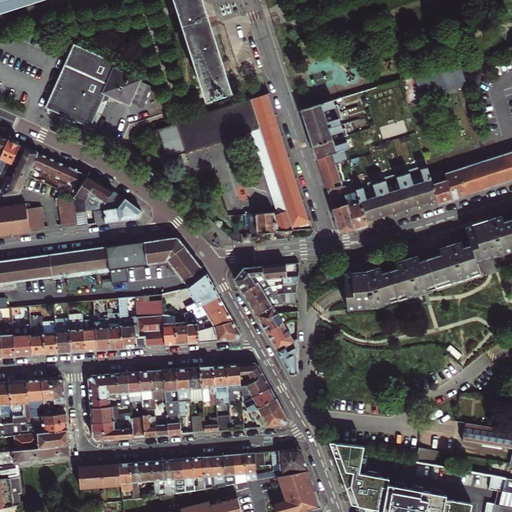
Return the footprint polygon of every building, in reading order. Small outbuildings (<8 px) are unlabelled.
[(0,0),(0,13),(43,0),(0,0)] [(230,77),(223,80),(207,28),(211,27),(206,11),(202,0),(177,0),(181,13),(184,21),(205,88),(209,99),(227,92),(234,90),(231,80),(230,77)] [(211,27),(207,28),(223,80),(230,77),(229,72),(232,71),(224,46),(221,47),(217,37),(214,25),(211,27)] [(430,35),(426,35),(423,37),(422,41),(425,45),(429,45),(432,42),(433,38),(430,35)] [(116,65),(75,47),(48,106),(46,109),(47,110),(49,106),(53,108),(60,112),(97,128),(103,115),(110,118),(118,100),(129,106),(141,80),(114,68),(116,65)] [(399,80),(407,103),(466,86),(462,73),(458,62),(399,80)] [(372,107),(390,101),(385,86),(367,92),(372,107)] [(234,230),(231,238),(232,239),(242,243),(241,233),(250,233),(269,231),(312,229),(268,93),(157,130),(167,158),(250,131),(275,208),(273,212),(249,214),(248,211),(244,212),(245,214),(229,215),(234,230)] [(148,104),(144,105),(147,116),(160,112),(155,96),(146,98),(148,104)] [(303,115),(305,123),(325,116),(323,110),(334,106),(333,100),(301,110),(303,115)] [(307,129),(309,135),(340,125),(339,118),(327,122),(325,116),(305,123),(307,129)] [(311,141),(313,147),(333,140),(332,135),(343,131),(340,125),(309,135),(311,141)] [(0,157),(8,139),(3,136),(0,135),(0,157)] [(12,163),(14,158),(20,144),(15,142),(8,139),(0,157),(0,174),(0,175),(7,160),(12,163)] [(331,154),(343,150),(348,148),(346,143),(335,146),(333,140),(313,147),(315,154),(317,159),(331,154)] [(20,144),(14,158),(19,160),(25,147),(20,144)] [(19,160),(4,195),(20,193),(28,175),(38,152),(32,149),(25,147),(19,160)] [(331,154),(334,164),(346,160),(343,150),(331,154)] [(511,180),(511,151),(445,173),(446,179),(453,199),(496,185),(511,180)] [(28,175),(59,189),(65,177),(57,173),(62,163),(51,158),(38,152),(28,175)] [(317,159),(324,181),(330,179),(339,177),(334,164),(331,154),(317,159)] [(149,155),(144,160),(152,167),(156,162),(149,155)] [(73,168),(62,163),(57,173),(65,177),(59,189),(58,191),(66,195),(74,199),(87,175),(74,169),(73,168)] [(418,181),(425,202),(430,201),(437,199),(432,183),(427,167),(420,169),(423,180),(418,181)] [(402,174),(413,206),(418,204),(425,202),(418,181),(412,183),(409,172),(402,174)] [(394,189),(401,210),(407,208),(413,206),(402,174),(396,176),(400,187),(394,189)] [(93,210),(94,210),(103,209),(103,205),(113,190),(100,183),(94,179),(87,175),(74,199),(75,211),(84,210),(93,209),(93,210)] [(331,183),(330,179),(324,181),(332,207),(340,230),(345,233),(356,229),(342,186),(340,181),(331,183)] [(432,183),(437,199),(438,204),(446,201),(453,199),(446,179),(432,183)] [(379,182),(389,214),(395,212),(401,210),(394,189),(389,191),(385,180),(379,182)] [(370,196),(376,217),(383,215),(389,214),(379,182),(373,184),(376,194),(370,196)] [(342,186),(356,229),(361,228),(367,226),(366,221),(356,189),(354,184),(346,187),(345,185),(342,186)] [(356,189),(366,221),(371,219),(376,217),(370,196),(366,186),(356,189)] [(116,192),(113,190),(103,205),(103,209),(105,222),(111,221),(140,217),(142,211),(129,201),(116,192)] [(56,204),(58,204),(61,223),(77,222),(75,211),(74,199),(66,195),(55,197),(56,204)] [(24,202),(0,205),(4,235),(15,234),(26,233),(27,231),(28,230),(28,228),(28,227),(35,226),(43,225),(40,204),(25,206),(24,202)] [(94,210),(96,223),(105,222),(103,209),(94,210)] [(86,224),(84,210),(75,211),(77,222),(77,226),(86,224)] [(511,218),(504,221),(502,216),(485,221),(466,228),(471,245),(464,247),(462,242),(449,246),(440,249),(441,255),(420,262),(418,256),(407,259),(396,262),(398,268),(382,273),(381,267),(373,270),(367,272),(345,274),(347,292),(348,309),(375,307),(480,273),(477,262),(511,250),(511,218)] [(250,233),(241,233),(242,243),(251,242),(250,233)] [(175,237),(107,247),(110,268),(123,267),(164,261),(166,259),(187,288),(206,274),(192,256),(179,239),(175,237)] [(110,268),(107,247),(91,249),(51,255),(53,276),(107,269),(110,268)] [(0,283),(53,276),(51,255),(3,261),(0,261),(0,283)] [(300,272),(299,263),(280,265),(262,266),(264,280),(274,279),(282,278),(299,276),(300,272)] [(264,280),(262,266),(250,268),(244,268),(235,280),(242,292),(264,280)] [(125,280),(123,267),(110,268),(107,269),(109,283),(125,280)] [(187,311),(191,309),(218,296),(212,285),(206,274),(187,288),(195,301),(185,306),(187,311)] [(298,283),(299,276),(282,278),(283,284),(298,283)] [(274,279),(264,280),(242,292),(245,297),(247,300),(270,286),(275,286),(274,279)] [(296,289),(298,283),(283,284),(279,285),(279,289),(284,288),(285,293),(296,292),(296,289)] [(250,305),(251,307),(273,294),(277,294),(276,286),(275,286),(270,286),(247,300),(250,305)] [(273,294),(251,307),(254,311),(256,314),(272,305),(282,304),(292,303),(296,303),(296,292),(285,293),(277,294),(273,294)] [(143,322),(145,345),(155,345),(164,344),(162,318),(162,315),(161,301),(148,302),(142,302),(141,296),(134,296),(135,316),(136,323),(143,322)] [(195,316),(196,320),(225,308),(222,302),(218,296),(191,309),(195,316)] [(134,346),(145,345),(143,322),(136,323),(135,316),(127,317),(126,297),(118,297),(119,312),(121,347),(134,346)] [(37,316),(36,304),(28,305),(29,319),(30,324),(32,354),(45,353),(56,352),(54,323),(45,324),(44,321),(41,322),(41,316),(37,316)] [(272,305),(256,314),(258,319),(260,322),(277,312),(283,312),(282,304),(272,305)] [(206,323),(208,327),(233,321),(229,314),(225,308),(196,320),(197,329),(200,329),(199,326),(206,323)] [(298,319),(298,310),(283,312),(277,312),(260,322),(264,328),(267,333),(283,323),(293,319),(298,319)] [(106,313),(106,315),(108,348),(115,348),(121,347),(119,312),(106,313)] [(182,314),(185,321),(187,343),(192,342),(198,342),(198,337),(197,329),(196,320),(195,316),(187,317),(185,312),(182,314)] [(84,350),(82,320),(81,314),(67,315),(67,317),(70,351),(77,351),(84,350)] [(98,321),(94,321),(96,349),(101,349),(108,348),(106,315),(103,315),(103,318),(98,318),(98,321)] [(168,317),(162,318),(164,344),(171,344),(176,343),(174,322),(174,315),(168,315),(168,317)] [(0,338),(1,357),(8,356),(14,355),(12,326),(12,321),(11,317),(6,318),(7,334),(3,335),(2,326),(0,326),(0,338)] [(54,321),(54,323),(56,352),(63,352),(70,351),(67,317),(54,318),(54,321)] [(94,319),(82,320),(84,350),(90,350),(96,349),(94,321),(94,319)] [(185,321),(174,322),(176,343),(182,343),(187,343),(185,321)] [(198,337),(198,342),(238,339),(240,334),(236,327),(233,321),(200,329),(197,329),(198,337)] [(283,323),(267,333),(273,343),(277,351),(294,341),(283,323)] [(32,354),(30,324),(12,326),(14,355),(22,355),(32,354)] [(298,338),(294,341),(277,351),(284,362),(291,374),(297,373),(296,351),(297,350),(298,338)] [(242,396),(243,402),(253,396),(271,387),(265,376),(259,366),(254,363),(239,364),(240,373),(249,372),(254,381),(247,386),(250,391),(242,396)] [(231,365),(226,365),(229,402),(229,404),(234,404),(233,391),(239,391),(240,402),(243,402),(242,396),(240,373),(239,364),(231,365)] [(221,365),(214,366),(216,398),(223,398),(223,403),(229,402),(226,365),(221,365)] [(207,366),(200,367),(203,400),(203,404),(210,403),(210,407),(217,406),(216,398),(214,366),(207,366)] [(188,368),(191,400),(203,400),(200,367),(194,368),(188,368)] [(178,390),(179,402),(180,417),(187,417),(186,406),(191,405),(191,400),(188,368),(183,368),(176,369),(178,390)] [(166,403),(172,402),(179,402),(178,390),(176,369),(170,369),(164,370),(166,398),(166,403)] [(151,410),(154,409),(159,409),(158,399),(166,398),(164,370),(158,370),(151,371),(153,399),(150,399),(151,410)] [(146,371),(140,372),(143,406),(143,413),(146,412),(146,410),(151,410),(150,399),(153,399),(151,371),(146,371)] [(130,401),(128,372),(123,373),(117,373),(119,392),(120,393),(121,399),(122,402),(122,405),(130,404),(130,401)] [(135,372),(128,372),(130,401),(139,401),(139,406),(143,406),(140,372),(135,372)] [(110,397),(121,399),(120,393),(119,392),(117,373),(112,374),(107,374),(109,397),(110,397)] [(89,392),(90,399),(109,397),(107,374),(92,375),(88,380),(89,392)] [(42,379),(44,409),(52,408),(52,404),(52,399),(54,399),(52,378),(48,379),(42,379)] [(52,399),(52,404),(56,404),(56,408),(57,414),(66,413),(66,406),(64,381),(59,378),(52,378),(54,399),(52,399)] [(35,416),(37,416),(36,410),(40,410),(41,416),(45,415),(44,409),(42,379),(36,379),(27,380),(30,417),(32,416),(35,416)] [(30,420),(30,417),(27,380),(18,381),(9,382),(13,416),(14,422),(27,421),(30,420)] [(0,382),(0,410),(0,414),(9,413),(9,416),(13,416),(9,382),(4,382),(0,382)] [(271,387),(253,396),(257,403),(242,411),(242,413),(245,412),(247,411),(248,414),(277,399),(274,393),(271,387)] [(91,408),(111,406),(110,397),(109,397),(90,399),(90,404),(91,408)] [(277,399),(248,414),(252,419),(243,420),(244,429),(253,428),(262,427),(258,421),(262,419),(261,418),(263,417),(282,408),(279,403),(277,399)] [(166,403),(167,408),(168,435),(175,434),(181,434),(180,417),(179,402),(172,402),(166,403)] [(118,413),(118,406),(111,406),(91,408),(91,416),(92,423),(114,421),(122,420),(125,420),(125,416),(131,415),(131,412),(118,413)] [(131,415),(132,428),(133,438),(139,437),(145,437),(143,413),(143,406),(139,406),(131,407),(131,412),(131,415)] [(155,415),(155,417),(156,436),(163,435),(168,435),(167,408),(163,409),(164,414),(155,415)] [(282,408),(263,417),(264,419),(272,415),(273,416),(283,411),(282,408)] [(264,419),(263,417),(261,418),(262,419),(258,421),(262,427),(285,425),(288,420),(286,415),(283,411),(273,416),(272,415),(264,419)] [(146,412),(143,413),(145,437),(151,436),(156,436),(155,417),(150,418),(150,414),(146,414),(146,412)] [(37,416),(35,416),(36,425),(43,424),(67,421),(67,418),(66,413),(57,414),(53,414),(45,415),(41,416),(37,416)] [(0,436),(9,436),(8,429),(14,428),(27,427),(27,421),(14,422),(1,423),(1,417),(0,415),(0,414),(0,436)] [(218,424),(219,431),(232,430),(230,416),(217,417),(218,417),(218,424)] [(205,425),(204,417),(192,417),(193,433),(205,432),(205,425)] [(114,421),(114,428),(119,426),(126,425),(126,423),(125,420),(122,420),(114,421)] [(43,424),(44,432),(68,430),(67,426),(67,421),(43,424)] [(114,421),(92,423),(92,428),(93,431),(114,430),(114,428),(114,421)] [(470,446),(489,449),(489,447),(510,451),(511,451),(511,431),(454,422),(450,440),(470,444),(470,446)] [(35,433),(38,433),(39,432),(44,432),(43,424),(36,425),(33,425),(30,426),(30,428),(34,428),(35,433)] [(205,432),(219,431),(218,424),(212,425),(205,425),(205,432)] [(124,439),(133,438),(132,428),(126,429),(114,430),(115,439),(124,439)] [(38,433),(39,448),(46,447),(58,446),(69,444),(68,437),(68,430),(44,432),(39,432),(38,433)] [(114,430),(93,431),(93,438),(95,439),(97,441),(115,439),(114,430)] [(0,451),(12,450),(24,449),(35,448),(39,448),(38,433),(35,433),(15,435),(9,436),(0,436),(0,451)] [(364,447),(330,442),(338,466),(351,504),(366,506),(383,508),(382,511),(470,511),(472,498),(448,495),(448,491),(389,483),(390,477),(360,474),(364,447)] [(69,444),(58,446),(59,458),(64,457),(70,457),(69,444)] [(48,459),(51,459),(53,458),(59,458),(58,446),(46,447),(48,459)] [(35,448),(37,460),(41,460),(45,459),(48,459),(46,447),(39,448),(35,448)] [(417,447),(414,461),(431,464),(433,451),(417,447)] [(24,449),(25,461),(31,461),(37,460),(35,448),(24,449)] [(12,450),(14,462),(21,462),(25,461),(24,449),(12,450)] [(283,450),(271,451),(272,464),(273,464),(280,463),(304,459),(301,451),(298,449),(283,450)] [(0,466),(14,465),(14,462),(12,450),(0,451),(0,466)] [(265,452),(255,453),(256,466),(266,465),(265,452)] [(249,453),(244,454),(246,482),(257,480),(256,474),(256,466),(255,453),(249,453)] [(228,455),(223,455),(225,486),(233,484),(236,484),(233,454),(228,455)] [(246,482),(244,454),(239,454),(233,454),(236,484),(246,482)] [(218,456),(212,456),(215,488),(223,486),(225,486),(223,455),(218,456)] [(208,457),(203,457),(205,489),(215,488),(212,456),(208,457)] [(198,457),(193,458),(194,477),(199,477),(200,486),(195,486),(196,491),(203,489),(205,489),(203,457),(198,457)] [(184,478),(182,458),(178,459),(172,459),(175,494),(179,493),(184,492),(185,492),(185,487),(184,478)] [(188,458),(182,458),(184,478),(194,477),(193,458),(188,458)] [(167,460),(162,460),(164,480),(164,488),(165,495),(174,494),(175,494),(172,459),(167,460)] [(280,470),(274,471),(256,474),(257,480),(277,476),(283,475),(308,470),(306,463),(304,459),(280,463),(280,469),(280,470)] [(157,461),(151,461),(153,481),(155,497),(165,495),(164,488),(159,489),(159,481),(164,480),(162,460),(157,461)] [(147,461),(141,462),(143,482),(153,481),(151,461),(147,461)] [(143,482),(141,462),(136,462),(131,463),(132,483),(143,482)] [(121,484),(132,483),(131,463),(125,463),(119,464),(121,484)] [(0,478),(9,477),(20,476),(19,468),(19,464),(14,465),(0,466),(0,478)] [(107,465),(109,486),(121,486),(121,484),(119,464),(113,464),(107,465)] [(93,466),(87,466),(89,488),(99,487),(97,465),(93,466)] [(97,465),(99,487),(109,486),(107,465),(102,465),(97,465)] [(80,489),(89,488),(87,466),(79,467),(80,489)] [(308,470),(283,475),(288,499),(284,500),(285,505),(317,495),(308,470)] [(283,475),(277,476),(283,493),(282,493),(280,493),(279,495),(277,496),(277,497),(276,499),(276,501),(276,502),(277,502),(274,503),(276,511),(286,511),(285,505),(284,500),(288,499),(283,475)] [(0,497),(19,493),(22,493),(20,476),(9,477),(0,478),(0,497)] [(184,478),(185,487),(195,485),(194,477),(184,478)] [(511,494),(511,480),(504,479),(501,494),(511,495),(511,494)] [(133,491),(132,483),(121,484),(121,486),(122,492),(133,491)] [(21,504),(19,493),(0,497),(0,508),(2,508),(21,504)] [(497,493),(494,506),(511,510),(511,495),(501,494),(497,493)] [(285,505),(286,511),(300,511),(321,507),(317,495),(285,505)] [(242,511),(238,497),(224,501),(227,511),(242,511)] [(212,511),(210,505),(209,499),(195,503),(197,511),(212,511)] [(212,511),(227,511),(224,501),(210,505),(212,511)] [(197,511),(195,503),(180,507),(181,511),(197,511)]
